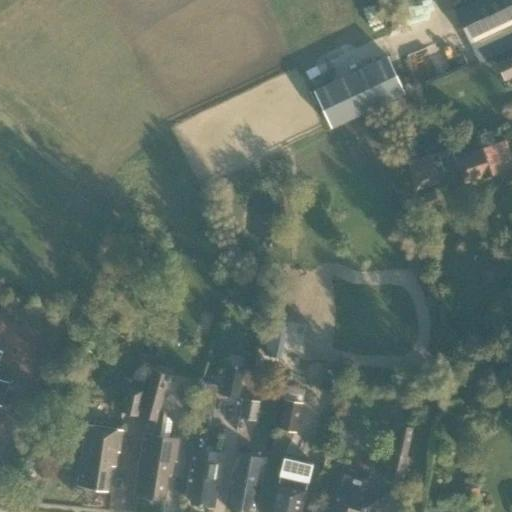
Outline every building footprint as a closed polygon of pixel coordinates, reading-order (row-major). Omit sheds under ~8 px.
[(455,10),(470,41),(478,59),(511,42),(511,0),(468,0),(470,3),(455,10)] [(387,55),(313,90),(321,106),(330,126),(404,92),(387,55)] [(511,166),(511,160),(505,140),(473,149),(454,156),(451,148),(432,155),(431,152),(408,160),(417,187),(440,179),(438,172),(457,166),(463,183),(511,166)] [(439,204),(434,192),(415,198),(419,210),(439,204)] [(270,319),(268,331),(286,334),(288,323),(270,319)] [(238,397),(245,365),(229,362),(222,393),(238,397)] [(140,415),(157,419),(169,374),(153,369),(140,415)] [(334,379),(324,377),(321,389),(331,391),(334,379)] [(0,404),(2,405),(9,382),(0,378),(0,404)] [(217,385),(204,383),(202,396),(215,398),(217,385)] [(144,389),(127,385),(122,412),(139,415),(144,389)] [(240,417),(256,420),(260,401),(243,398),(240,417)] [(302,402),(285,399),(279,428),(296,431),(302,402)] [(307,405),(303,429),(327,433),(332,409),(307,405)] [(144,433),(135,494),(164,499),(168,474),(171,474),(174,460),(176,460),(179,438),(169,437),(171,421),(164,412),(160,411),(153,434),(144,433)] [(385,478),(403,483),(410,455),(407,455),(416,416),(400,412),(385,478)] [(117,451),(119,451),(122,429),(87,424),(77,485),(107,490),(111,465),(114,466),(117,451)] [(223,452),(193,448),(186,495),(192,495),(191,503),(214,506),(223,452)] [(236,452),(231,476),(226,504),(232,505),(230,511),(249,511),(250,509),(255,510),(261,482),(265,457),(236,452)] [(300,511),(312,464),(284,457),(270,511),(300,511)] [(370,476),(340,466),(336,479),(334,478),(323,511),(379,511),(385,495),(366,489),(370,476)] [(480,499),(477,480),(464,482),(467,501),(480,499)] [(437,492),(439,509),(457,507),(454,490),(437,492)]
